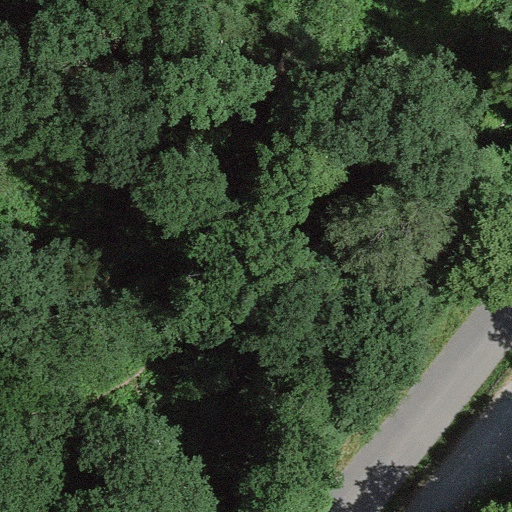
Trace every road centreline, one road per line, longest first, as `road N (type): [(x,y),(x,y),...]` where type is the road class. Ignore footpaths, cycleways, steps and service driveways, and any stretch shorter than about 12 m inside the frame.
road 1 (track): [(489,0),(465,17),(255,273),(111,393),(0,456)]
road 2 (unclassified): [(511,303),(344,511)]
